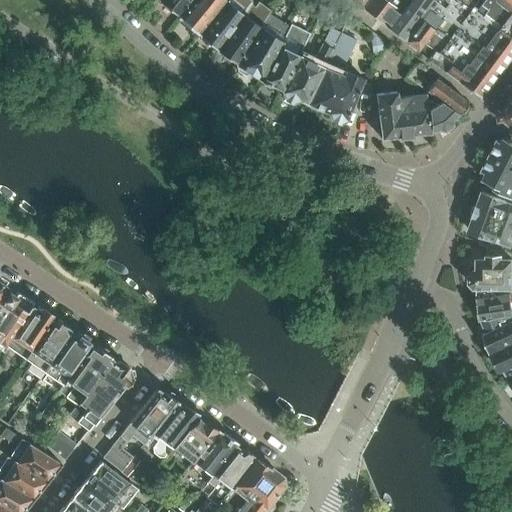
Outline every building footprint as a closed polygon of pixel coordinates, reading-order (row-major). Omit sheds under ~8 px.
[(158,0),(178,16),(190,0),(158,0)] [(190,0),(178,16),(177,17),(198,34),(226,0),(190,0)] [(234,0),(226,0),(198,34),(216,49),(246,10),(234,0)] [(252,0),(246,10),(216,49),(217,50),(216,50),(235,64),(235,63),(236,64),(259,25),(269,10),(262,6),(261,5),(264,0),(252,0)] [(350,0),(362,9),(368,0),(350,0)] [(400,0),(368,0),(362,9),(384,25),(402,1),(400,0)] [(472,64),(494,80),(511,54),(511,40),(498,29),(500,26),(477,8),(475,5),(467,0),(402,0),(402,1),(384,25),(405,42),(421,19),(475,59),(472,64)] [(511,14),(511,13),(511,0),(482,0),(480,4),(486,9),(492,0),(493,0),(510,13),(511,14)] [(292,23),(300,7),(294,4),(290,14),(286,25),(279,37),(259,25),(235,64),(237,70),(244,75),(251,74),(262,81),(292,23)] [(511,14),(510,13),(500,25),(500,26),(498,29),(511,40),(511,14)] [(421,19),(405,42),(416,51),(422,44),(433,52),(445,37),(421,19)] [(262,81),(262,82),(268,85),(268,84),(282,90),(304,46),(294,40),(300,26),(292,23),(262,81)] [(339,37),(328,34),(323,43),(315,61),(300,54),(282,92),(284,99),(292,102),(299,100),(306,104),(339,37)] [(356,42),(340,35),(306,104),(327,112),(330,119),(338,122),(345,119),(363,77),(344,70),(356,42)] [(475,59),(445,37),(433,52),(428,60),(480,98),(494,80),(472,64),(475,59)] [(430,84),(411,70),(407,75),(429,94),(438,100),(456,114),(461,111),(465,106),(466,101),(435,78),(430,84)] [(397,91),(376,93),(370,94),(368,103),(377,104),(379,112),(378,113),(381,138),(398,136),(399,138),(411,136),(411,135),(429,133),(429,130),(426,94),(398,97),(397,91)] [(511,97),(503,110),(504,117),(511,122),(511,97)] [(456,114),(438,100),(427,108),(429,130),(439,127),(439,129),(444,131),(450,126),(451,121),(450,120),(456,114)] [(502,142),(498,140),(490,155),(511,165),(511,141),(504,138),(502,142)] [(511,165),(490,155),(482,171),(486,173),(483,179),(491,184),(490,187),(511,198),(511,165)] [(510,201),(483,191),(478,205),(477,205),(473,216),(474,216),(469,230),(511,246),(511,245),(511,198),(510,201)] [(503,250),(487,246),(487,256),(503,256),(503,250)] [(511,258),(503,259),(503,256),(487,256),(487,259),(477,259),(477,270),(474,270),(469,275),(469,283),(474,288),(477,288),(477,298),(511,292),(511,258)] [(0,343),(4,346),(5,343),(31,305),(33,302),(0,280),(0,343)] [(511,292),(477,298),(477,304),(474,308),(475,316),(480,319),(480,320),(481,320),(511,314),(511,292)] [(15,350),(25,357),(51,319),(51,318),(50,317),(49,314),(42,309),(39,310),(31,305),(5,343),(12,348),(7,355),(11,357),(15,350)] [(511,314),(481,320),(486,332),(484,334),(490,353),(511,342),(511,314)] [(51,319),(25,357),(31,361),(27,368),(39,377),(44,370),(70,332),(70,331),(68,327),(58,320),(56,323),(51,319)] [(54,377),(63,383),(91,345),(88,340),(78,333),(76,336),(70,332),(44,370),(50,374),(46,381),(49,384),(54,377)] [(511,381),(511,342),(490,353),(501,372),(503,371),(511,382),(511,381)] [(77,404),(113,360),(115,358),(92,343),(91,345),(63,383),(58,390),(77,404)] [(113,360),(77,404),(68,416),(88,430),(132,376),(130,369),(120,362),(116,362),(113,360)] [(132,435),(143,444),(177,402),(161,390),(160,391),(157,389),(114,442),(121,448),(132,435)] [(157,446),(165,454),(195,417),(192,415),(194,413),(177,402),(143,444),(141,446),(151,454),(157,446)] [(173,460),(184,470),(215,431),(214,430),(213,426),(205,421),(200,421),(195,417),(165,454),(160,461),(167,467),(173,460)] [(17,445),(9,458),(47,481),(61,463),(22,438),(5,427),(0,435),(17,445)] [(203,485),(206,480),(234,445),(237,442),(223,433),(222,434),(216,430),(215,431),(184,470),(175,481),(182,487),(188,479),(189,480),(192,477),(203,485)] [(56,435),(47,446),(64,460),(73,448),(56,435)] [(206,480),(226,495),(254,460),(252,459),(252,454),(246,449),(241,451),(234,445),(206,480)] [(0,478),(33,499),(47,481),(9,458),(0,452),(0,478)] [(133,457),(121,471),(127,476),(139,461),(133,457)] [(254,460),(226,495),(222,499),(236,511),(234,511),(267,511),(272,506),(271,500),(270,499),(282,484),(281,477),(258,458),(254,459),(254,460)] [(100,460),(92,469),(85,479),(87,481),(119,506),(121,503),(135,487),(100,460)] [(0,504),(12,511),(21,511),(33,499),(0,478),(0,504)] [(87,511),(114,511),(119,506),(114,502),(87,481),(85,479),(78,488),(70,498),(72,500),(87,511)] [(153,480),(147,489),(162,498),(167,491),(153,480)] [(167,491),(163,497),(173,505),(180,495),(175,491),(170,487),(167,491)] [(87,511),(72,500),(70,498),(58,511),(87,511)]
